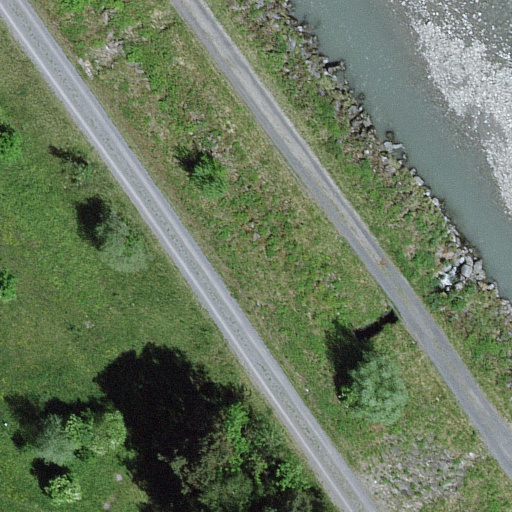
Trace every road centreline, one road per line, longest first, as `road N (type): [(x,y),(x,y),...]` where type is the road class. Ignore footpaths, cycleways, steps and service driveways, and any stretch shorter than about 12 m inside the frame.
road 1 (track): [(4,0),(364,511)]
road 2 (track): [(511,449),(185,0)]
